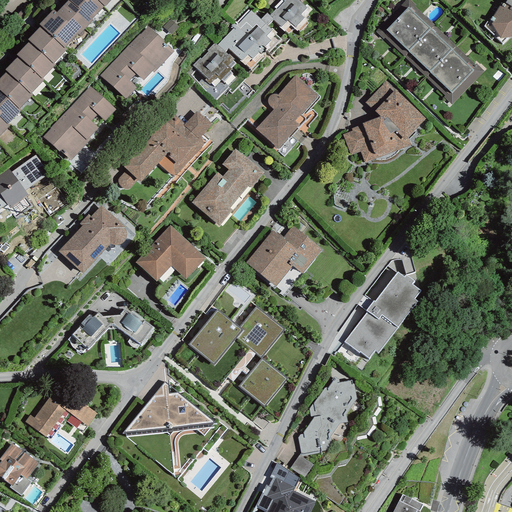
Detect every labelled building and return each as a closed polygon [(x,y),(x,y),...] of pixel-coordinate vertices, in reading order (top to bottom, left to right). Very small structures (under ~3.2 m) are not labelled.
[(41,25),(65,48),(78,34),(79,35),(93,21),(92,20),(70,0),(68,0),(57,13),(53,9),(40,24),(41,25)] [(70,0),(92,20),(104,7),(96,0),(70,0)] [(305,6),(298,0),(284,0),(269,15),(273,18),(280,24),(279,25),(288,34),(295,29),(300,32),(309,24),(306,22),(309,20),(305,17),(312,9),(307,4),(305,6)] [(484,71),(410,0),(405,0),(376,31),(451,104),(484,71)] [(511,0),(506,0),(503,5),(502,3),(496,13),(497,16),(492,24),(487,22),(484,26),(502,44),(508,38),(511,37),(511,0)] [(251,10),(237,25),(245,33),(247,31),(266,50),(268,52),(281,38),(275,32),(277,30),(273,27),(272,28),(267,24),(273,18),(269,15),(267,13),(261,19),(251,10)] [(169,21),(164,27),(172,35),(177,28),(169,21)] [(237,25),(234,23),(230,26),(234,28),(218,43),(226,50),(228,48),(252,70),(266,57),(266,55),(266,50),(247,31),(245,33),(237,25)] [(28,39),(29,41),(52,63),(66,49),(65,48),(41,25),(28,39)] [(126,99),(152,71),(153,73),(174,51),(147,26),(101,76),(126,99)] [(16,54),(19,56),(42,79),(55,66),(52,63),(29,41),(16,54)] [(229,55),(214,42),(193,65),(206,78),(205,79),(210,84),(210,83),(215,86),(221,79),(224,82),(232,73),(229,70),(231,69),(231,68),(236,62),(233,60),(234,58),(230,55),(229,55)] [(5,69),(7,71),(30,94),(43,80),(42,79),(19,56),(5,69)] [(0,78),(0,90),(19,109),(32,96),(30,94),(7,71),(0,78)] [(273,110),(255,128),(278,148),(299,124),(294,120),(318,95),(295,74),(278,95),(276,94),(274,94),(272,94),(270,95),(268,97),(268,99),(267,102),(268,104),(270,106),(271,107),(273,110)] [(385,81),(365,102),(381,116),(362,123),(363,124),(343,131),(351,155),(360,151),(364,162),(411,144),(408,137),(426,118),(395,88),(394,89),(385,81)] [(89,86),(43,137),(70,161),(116,110),(89,86)] [(0,116),(7,124),(20,111),(19,109),(0,90),(0,116)] [(196,111),(184,125),(171,112),(122,165),(127,169),(138,180),(140,182),(158,163),(175,177),(208,139),(203,134),(212,124),(196,111)] [(0,135),(9,126),(7,124),(0,116),(0,135)] [(217,172),(191,202),(219,226),(264,172),(235,148),(222,163),(228,169),(222,176),(217,172)] [(0,209),(8,204),(10,208),(29,194),(25,190),(49,173),(35,155),(11,172),(8,168),(0,174),(0,209)] [(130,189),(138,180),(127,169),(120,177),(118,179),(118,183),(120,187),(123,189),(127,190),(130,189)] [(80,224),(82,226),(58,251),(82,274),(110,244),(112,245),(115,245),(117,245),(120,245),(121,244),(123,242),(125,241),(126,238),(126,235),(126,232),(125,229),(125,228),(101,206),(91,217),(88,215),(80,224)] [(186,279),(206,258),(170,225),(135,263),(156,282),(171,266),(186,279)] [(282,237),(272,228),(245,262),(275,286),(292,264),(302,273),(322,249),(291,225),(282,237)] [(367,312),(344,341),(359,353),(360,351),(369,358),(374,351),(378,353),(417,300),(414,298),(421,290),(412,284),(414,280),(406,274),(404,276),(398,272),(375,302),(374,301),(365,310),(367,312)] [(287,378),(262,358),(285,329),(256,305),(238,327),(217,309),(188,345),(213,366),(236,339),(260,359),(237,387),(264,407),(287,378)] [(82,325),(72,334),(73,335),(68,340),(70,342),(70,343),(71,345),(73,349),(77,350),(80,351),(82,353),(86,349),(87,350),(106,329),(110,325),(113,324),(119,329),(131,338),(140,345),(142,346),(143,345),(148,339),(149,338),(150,338),(151,337),(151,336),(154,331),(152,330),(153,328),(144,321),(142,324),(128,313),(128,314),(123,311),(120,316),(102,317),(98,313),(92,318),(89,315),(81,324),(82,325)] [(140,345),(131,338),(127,342),(128,343),(129,344),(131,346),(133,347),(137,349),(140,345)] [(300,435),(298,438),(301,454),(325,451),(331,441),(330,436),(339,423),(348,422),(345,415),(356,399),(352,380),(339,382),(339,379),(335,377),(331,380),(333,380),(327,388),(324,388),(309,409),(310,417),(314,417),(303,434),(300,435)] [(213,423),(164,382),(122,433),(213,423)] [(97,415),(57,386),(34,418),(30,415),(25,422),(46,437),(65,411),(88,427),(97,415)] [(38,464),(12,444),(0,459),(0,460),(1,462),(0,463),(0,478),(11,486),(9,488),(21,496),(31,482),(27,480),(38,464)] [(299,455),(290,468),(304,478),(313,465),(299,455)] [(299,479),(277,463),(276,463),(270,477),(273,478),(275,480),(275,478),(294,487),(299,479)] [(309,511),(315,502),(293,491),(294,487),(275,478),(275,480),(273,478),(268,487),(266,486),(252,511),(309,511)] [(422,504),(402,494),(392,511),(415,511),(417,509),(419,510),(422,504)]
